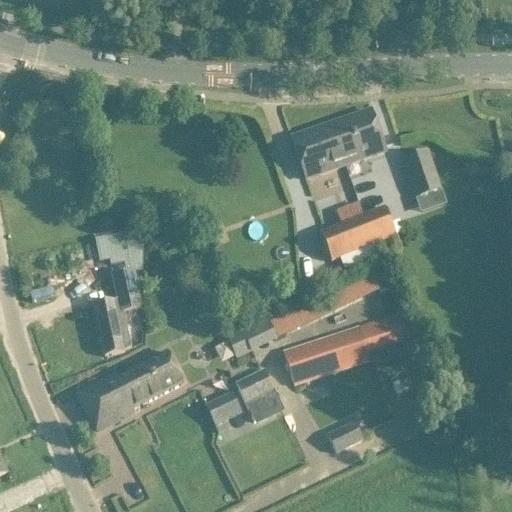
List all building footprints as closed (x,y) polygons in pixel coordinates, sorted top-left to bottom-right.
[(291,141),(298,160),(305,182),(385,154),(371,113),(291,141)] [(428,154),(402,163),(415,201),(441,192),(428,154)] [(320,236),(332,264),(396,238),(391,225),(385,210),(320,236)] [(122,260),(109,262),(112,277),(114,288),(115,290),(117,298),(117,303),(120,315),(123,315),(141,311),(134,274),(142,272),(143,232),(118,237),(122,260)] [(327,292),(270,320),(271,321),(280,339),(337,311),(327,292)] [(114,303),(94,308),(105,359),(124,355),(125,355),(132,353),(128,339),(126,327),(123,315),(120,315),(117,303),(114,303)] [(280,339),(271,321),(227,342),(236,361),(280,339)] [(283,354),(294,389),(370,364),(359,330),(283,354)] [(116,381),(115,378),(77,398),(96,435),(134,415),(132,413),(184,386),(167,354),(116,381)] [(283,411),(264,373),(236,387),(254,425),(283,411)] [(386,406),(398,402),(390,375),(377,379),(386,406)] [(205,409),(210,419),(237,406),(232,396),(205,409)] [(237,406),(210,419),(215,429),(241,415),(237,406)] [(330,446),(339,462),(361,450),(352,434),(330,446)]
